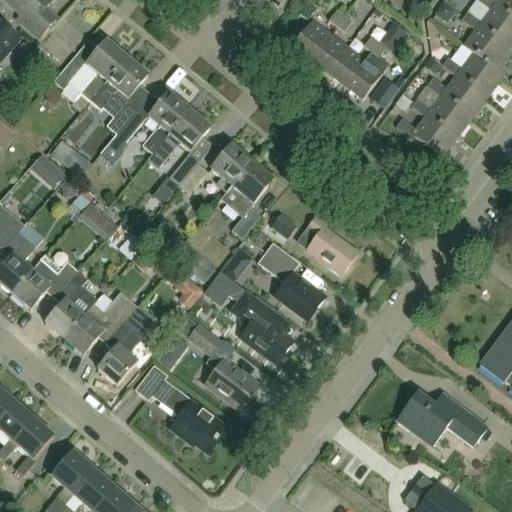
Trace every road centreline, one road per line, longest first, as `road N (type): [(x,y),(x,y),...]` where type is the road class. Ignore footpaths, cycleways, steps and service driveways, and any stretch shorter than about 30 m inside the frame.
road 1 (residential): [(252,511),(433,251)]
road 2 (residential): [(433,251),(201,46)]
road 3 (residential): [(191,511),(0,339)]
road 4 (residential): [(433,251),(511,137)]
